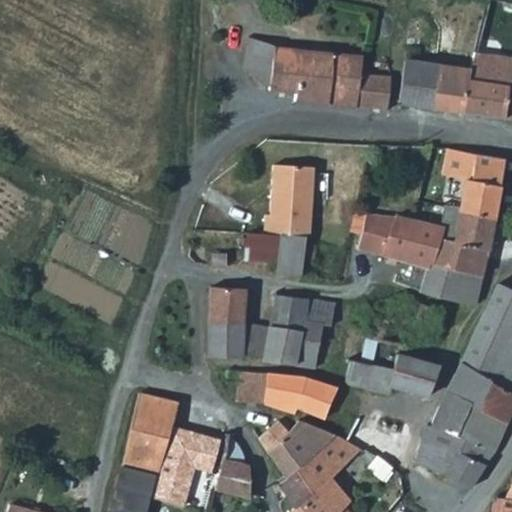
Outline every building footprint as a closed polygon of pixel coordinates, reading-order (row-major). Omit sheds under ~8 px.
[(491,0),(479,49),(511,55),(511,3),(496,0),(491,0)] [(298,92),(297,98),(330,101),(335,50),(276,44),(251,33),(247,62),(277,88),(298,92)] [(511,55),(479,49),(477,48),(472,66),(469,77),(510,82),(505,114),(511,114),(511,55)] [(365,53),(335,50),(330,101),(389,105),(392,73),(363,69),(365,53)] [(469,77),(472,66),(440,63),(435,105),(505,114),(510,82),(469,77)] [(382,168),(404,168),(404,143),(381,143),(382,168)] [(444,172),(468,177),(474,178),(478,152),(448,147),(444,172)] [(478,152),(474,178),(468,177),(467,184),(461,212),(497,218),(508,157),(478,152)] [(312,163),(271,162),(271,178),(311,179),(312,163)] [(270,211),(265,211),(264,230),(281,231),(306,231),(309,232),(311,179),(271,178),(270,211)] [(355,223),(366,225),(368,213),(369,211),(358,209),(355,223)] [(447,224),(398,213),(394,235),(365,229),(361,248),(430,265),(430,262),(485,276),(497,218),(461,212),(457,238),(444,236),(447,224)] [(398,213),(368,213),(366,225),(365,229),(394,235),(398,213)] [(248,259),(280,259),(281,231),(264,230),(248,230),(248,259)] [(306,231),(281,231),(280,259),(280,271),(303,273),(305,255),(306,241),(306,231)] [(306,241),(305,255),(316,256),(318,242),(306,241)] [(231,251),(217,251),(217,263),(231,263),(231,251)] [(430,262),(430,265),(423,290),(479,301),(485,276),(430,262)] [(511,285),(501,280),(490,304),(507,315),(511,317),(511,285)] [(210,353),(245,355),(248,288),(212,286),(210,353)] [(362,331),(371,333),(406,344),(411,344),(415,329),(434,334),(442,308),(400,293),(398,295),(373,288),(367,311),(362,331)] [(338,301),(277,291),(271,323),(322,330),(323,325),(335,326),(338,301)] [(362,304),(338,301),(335,326),(362,331),(367,311),(361,309),(362,304)] [(464,361),(480,371),(507,315),(490,304),(480,324),(464,361)] [(511,317),(507,315),(480,371),(511,389),(511,317)] [(271,323),(265,358),(317,364),(322,330),(271,323)] [(406,344),(371,333),(363,360),(372,362),(399,369),(404,351),(406,344)] [(404,351),(399,369),(372,362),(366,386),(392,392),(394,385),(431,395),(443,361),(404,351)] [(372,362),(363,360),(354,359),(350,378),(354,383),(366,386),(372,362)] [(511,418),(511,389),(480,371),(464,361),(450,387),(509,426),(509,425),(511,418)] [(228,381),(239,382),(240,369),(230,368),(228,381)] [(269,371),(240,369),(239,382),(238,400),(267,402),(269,371)] [(327,417),(338,382),(313,376),(269,371),(267,402),(297,412),(299,408),(327,417)] [(450,387),(432,425),(496,450),(509,426),(450,387)] [(180,399),(144,390),(122,479),(115,511),(152,511),(155,500),(162,474),(175,421),(180,399)] [(288,433),(291,429),(286,424),(280,418),(261,436),(269,453),(276,445),(267,437),(279,425),(288,433)] [(269,453),(286,476),(337,434),(302,420),(291,429),(288,433),(279,425),(267,437),(276,445),(269,453)] [(226,458),(230,430),(175,421),(162,474),(155,500),(185,507),(196,471),(218,476),(216,485),(228,488),(225,501),(238,503),(240,492),(252,494),(251,461),(226,458)] [(403,456),(411,432),(381,423),(373,441),(403,456)] [(429,423),(424,437),(489,463),(496,450),(432,425),(429,423)] [(355,427),(350,439),(363,446),(369,433),(355,427)] [(334,477),(360,454),(366,447),(363,446),(350,439),(337,434),(286,476),(281,481),(298,507),(334,477)] [(416,459),(421,461),(460,480),(473,486),(489,463),(424,437),(416,459)] [(381,457),(366,447),(360,454),(367,460),(374,465),(381,457)] [(446,499),(460,480),(421,461),(420,475),(427,487),(446,499)] [(340,511),(348,505),(355,498),(341,484),(334,477),(298,507),(293,511),(340,511)] [(511,511),(511,479),(502,498),(493,496),(488,511),(511,511)]
